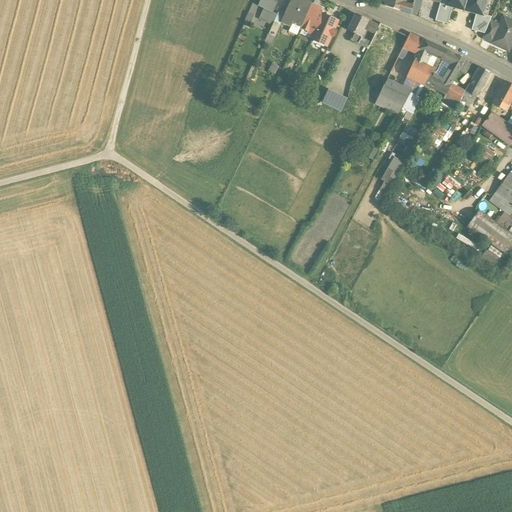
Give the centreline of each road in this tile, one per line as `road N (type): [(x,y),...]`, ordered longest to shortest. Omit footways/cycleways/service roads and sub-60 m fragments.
road 1 (track): [(147,0),(108,154),(511,422)]
road 2 (tertiary): [(347,0),(511,78)]
